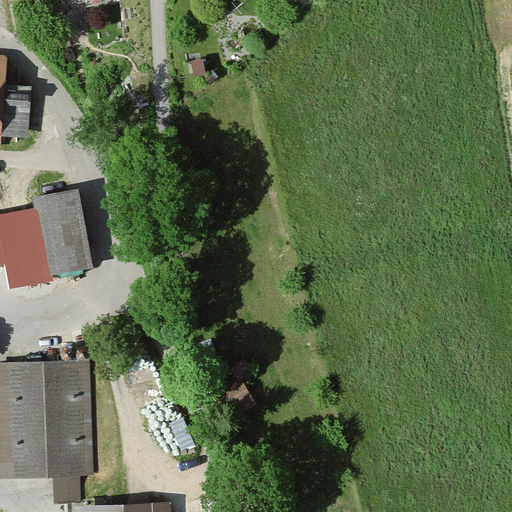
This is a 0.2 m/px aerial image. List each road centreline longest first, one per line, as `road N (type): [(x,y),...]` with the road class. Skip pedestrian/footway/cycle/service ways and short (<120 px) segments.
road 1 (residential): [(123,255),(246,511)]
road 2 (residential): [(123,255),(159,196),(156,0)]
road 3 (residential): [(0,39),(44,83),(123,255)]
